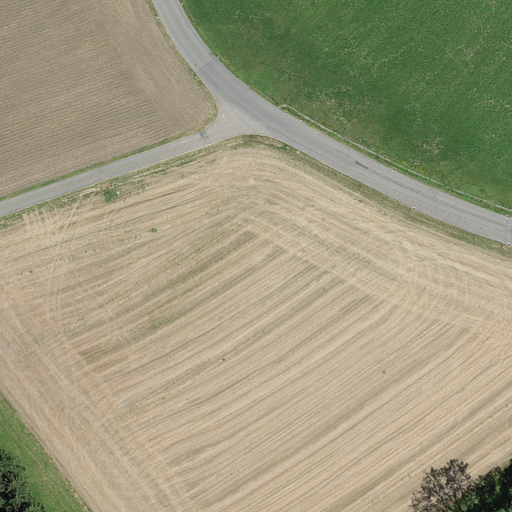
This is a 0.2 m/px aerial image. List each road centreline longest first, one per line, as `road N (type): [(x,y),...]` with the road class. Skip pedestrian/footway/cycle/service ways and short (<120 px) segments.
road 1 (tertiary): [(511,222),(395,181),(250,109),(176,28),(164,0)]
road 2 (track): [(0,207),(216,130),(250,109)]
